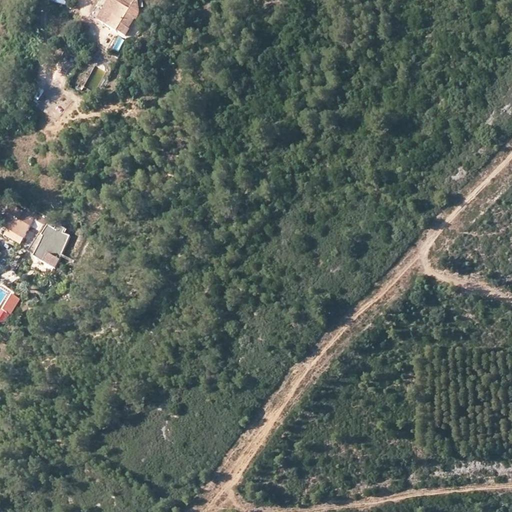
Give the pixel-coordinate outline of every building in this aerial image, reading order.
[(116,0),(116,1),(114,0),(107,0),(97,18),(124,34),(134,16),(136,17),(139,11),(139,0),(116,0)] [(52,80),(61,84),(70,65),(61,60),(52,80)] [(44,105),(46,95),(36,93),(34,102),(44,105)] [(6,227),(18,233),(23,236),(32,219),(43,225),(46,218),(24,206),(21,211),(11,205),(1,223),(6,227)] [(42,236),(45,238),(35,257),(57,269),(62,257),(70,236),(64,234),(66,229),(59,226),(55,230),(49,226),(42,236)] [(13,242),(18,233),(6,227),(1,235),(13,242)] [(23,236),(18,233),(13,242),(18,245),(23,236)] [(21,299),(13,294),(8,302),(8,301),(4,307),(6,308),(4,311),(8,314),(10,315),(21,299)] [(8,314),(4,311),(0,316),(0,322),(2,324),(8,314)]
